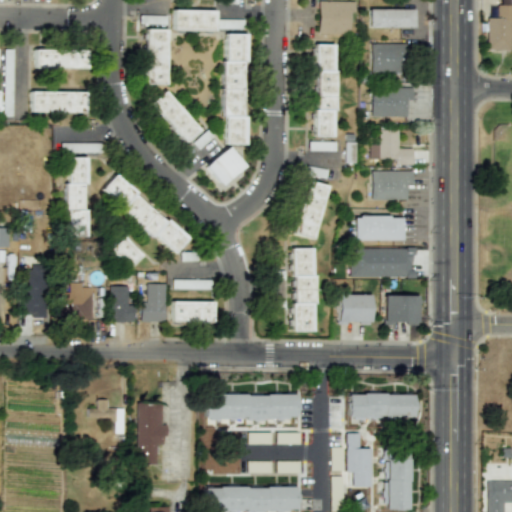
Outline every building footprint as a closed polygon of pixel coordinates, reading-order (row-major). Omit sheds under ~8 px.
[(352,1),(316,0),(315,33),(347,33),(347,11),(351,11),(352,1)] [(484,50),(509,50),(510,5),(495,5),(494,17),(484,17),(484,50)] [(366,27),(410,27),(410,8),(365,9),(366,27)] [(212,10),(171,10),(170,30),(212,31),(212,10)] [(142,84),(162,84),(164,29),(143,29),(142,84)] [(242,33),(221,33),(219,144),(240,145),(242,33)] [(367,44),(368,73),(401,72),(401,43),(367,44)] [(311,136),(330,136),(331,44),(312,44),(311,136)] [(31,47),(31,68),(83,69),(83,48),(31,47)] [(403,116),(403,100),(409,100),(409,89),(368,88),(368,115),(403,116)] [(146,103),(183,142),(197,129),(161,90),(146,103)] [(27,112),(81,113),(81,91),(27,91),(27,112)] [(392,159),(392,164),(408,165),(409,148),(394,148),(395,130),(376,130),(375,144),(366,144),(366,158),(392,159)] [(201,167),(218,185),(240,165),(223,146),(201,167)] [(82,157),(63,157),(63,238),(82,238),(82,157)] [(367,199),(403,200),(403,183),(409,183),(410,171),(368,170),(367,199)] [(171,253),(184,237),(110,175),(96,191),(171,253)] [(324,185),(303,179),(289,234),(309,239),(324,185)] [(399,239),(398,215),(350,216),(351,240),(399,239)] [(138,252),(126,265),(107,246),(120,233),(138,252)] [(409,277),(409,248),(346,247),(346,276),(409,277)] [(288,331),(310,331),(309,248),(288,248),(288,331)] [(38,268),(17,268),(18,315),(39,315),(38,268)] [(88,319),(89,287),(78,286),(78,282),(66,282),(66,292),(52,292),(51,318),(88,319)] [(161,283),(143,283),(142,301),(136,301),(136,320),(160,320),(161,283)] [(124,285),(106,285),(106,321),(130,320),(130,304),(124,304),(124,285)] [(367,294),(333,294),(333,323),(366,323),(367,294)] [(414,323),(414,295),(381,294),(380,323),(414,323)] [(209,323),(210,302),(168,301),(167,322),(209,323)] [(410,418),(411,394),(344,392),(343,417),(410,418)] [(293,417),(293,394),(201,394),(201,418),(293,417)] [(120,408),(103,408),(103,399),(92,399),(92,408),(84,408),(83,417),(111,418),(110,432),(120,433),(120,408)] [(134,402),(132,463),(152,464),(152,445),(161,445),(162,424),(158,424),(159,403),(134,402)] [(366,487),(367,448),(355,448),(355,433),(342,433),(342,472),(349,472),(349,486),(366,487)] [(382,509),(405,509),(406,449),(383,449),(382,509)] [(511,481),(482,481),(481,511),(500,511),(500,502),(511,502),(511,481)] [(293,486),(201,487),(201,511),(293,510),(293,486)]
